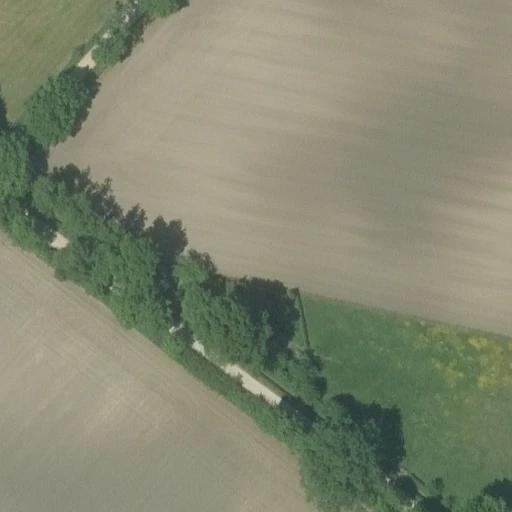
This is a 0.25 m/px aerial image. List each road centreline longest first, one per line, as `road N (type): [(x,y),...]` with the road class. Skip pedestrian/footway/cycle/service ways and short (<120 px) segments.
road 1 (track): [(401,511),(0,200)]
road 2 (track): [(0,160),(145,0)]
